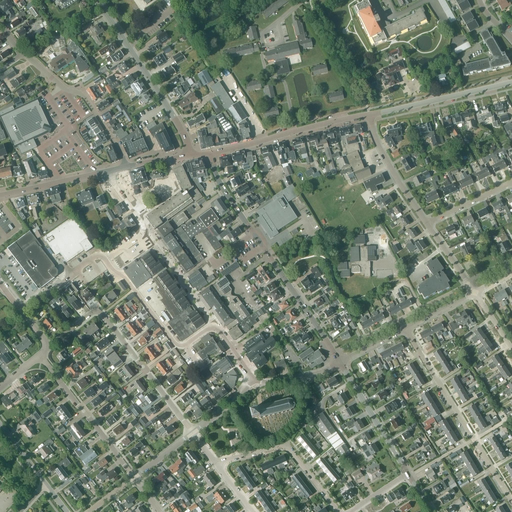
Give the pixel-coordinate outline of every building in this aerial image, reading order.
[(7,0),(6,1),(6,0),(4,2),(0,4),(0,9),(3,13),(4,12),(5,14),(6,13),(10,18),(7,20),(9,22),(11,20),(15,18),(14,16),(9,9),(12,7),(7,0)] [(50,0),(52,2),(54,0),(56,0),(59,4),(60,3),(64,9),(77,1),(77,0),(50,0)] [(277,9),(282,5),(278,0),(275,0),(275,1),(276,2),(273,4),(277,9)] [(422,7),(413,12),(414,14),(391,25),(389,22),(385,24),(380,22),(378,16),(374,18),(369,9),(371,8),(367,0),(364,0),(362,1),(363,3),(356,6),(359,13),(358,14),(369,38),(371,38),(374,45),(382,42),(382,43),(387,41),(387,42),(390,42),(392,41),(395,39),(397,37),(396,36),(420,25),(419,24),(427,20),(423,13),(425,12),(422,7)] [(471,7),(466,0),(455,0),(462,12),(471,7)] [(502,10),(511,5),(509,2),(507,3),(505,0),(504,0),(498,4),(502,10)] [(29,5),(25,7),(27,10),(34,6),(31,1),(30,2),(30,3),(28,4),(29,5)] [(266,7),(267,9),(271,14),(277,9),(273,4),(270,6),(269,5),(266,7)] [(29,9),(35,17),(40,14),(34,6),(29,9)] [(265,11),(262,13),(266,18),(271,14),(267,9),(266,7),(264,9),(265,11)] [(479,27),(474,20),(470,12),(461,17),(470,32),(479,27)] [(17,20),(16,20),(14,21),(10,24),(13,28),(20,24),(22,23),(25,21),(22,17),(23,16),(21,14),(17,17),(18,19),(17,20)] [(298,41),(298,43),(275,48),(276,51),(265,54),(267,61),(275,60),(275,62),(276,63),(275,64),(278,74),(289,72),(286,61),(285,57),(300,54),(299,49),(302,48),(302,50),(310,48),(310,47),(312,46),(311,40),(310,40),(308,40),(307,38),(306,39),(305,37),(307,36),(306,33),(304,33),(304,31),(302,23),(300,24),(300,21),(297,21),(294,22),(293,22),(293,23),(298,41)] [(26,33),(26,32),(29,30),(27,25),(25,23),(21,26),(22,28),(15,32),(19,38),(21,36),(22,38),(25,36),(24,34),(26,33)] [(93,34),(91,36),(94,40),(99,47),(101,45),(101,44),(102,44),(99,39),(99,38),(98,36),(104,32),(104,31),(104,30),(103,28),(102,28),(101,28),(99,24),(92,28),(90,24),(82,29),(85,34),(90,30),(93,34)] [(40,29),(32,34),(34,37),(42,32),(40,29)] [(489,58),(488,59),(468,64),(465,65),(466,67),(462,68),(464,76),(491,69),(491,71),(510,66),(511,64),(504,53),(502,54),(502,53),(500,48),(499,49),(498,48),(495,43),(496,42),(496,41),(493,37),(491,38),(487,30),(481,33),(480,34),(484,41),(493,56),(491,57),(489,58)] [(161,44),(169,39),(166,34),(165,32),(157,37),(159,41),(157,43),(150,47),(151,49),(149,50),(149,51),(150,53),(151,53),(151,54),(160,48),(158,46),(161,44)] [(61,51),(63,53),(51,61),(52,62),(50,63),(52,66),(51,66),(56,73),(66,66),(75,60),(81,73),(83,72),(84,71),(85,73),(91,70),(89,64),(86,59),(84,54),(80,49),(76,45),(72,41),(69,46),(66,48),(61,51)] [(106,47),(99,52),(102,56),(104,54),(108,50),(110,53),(117,48),(114,43),(106,47)] [(165,55),(172,50),(169,45),(162,50),(165,55)] [(254,52),(252,47),(252,46),(249,46),(248,45),(245,46),(247,54),(254,52)] [(240,55),(247,54),(245,46),(241,47),(242,48),(238,49),(240,55)] [(233,57),(237,56),(240,55),(238,49),(235,50),(235,48),(231,49),(233,57)] [(392,56),(397,54),(398,57),(403,56),(400,48),(386,53),(385,54),(385,55),(386,56),(386,57),(387,58),(389,58),(390,58),(391,58),(392,57),(392,56)] [(226,58),(233,57),(231,49),(228,50),(228,51),(225,52),(226,58)] [(9,55),(6,51),(0,54),(0,61),(1,61),(0,61),(2,59),(3,59),(4,59),(5,58),(9,55)] [(119,59),(123,56),(120,51),(111,57),(110,56),(106,59),(108,62),(112,59),(114,63),(116,62),(117,62),(120,60),(119,59)] [(159,56),(154,59),(158,66),(159,67),(164,64),(167,62),(162,54),(159,56)] [(183,56),(182,57),(175,61),(177,64),(185,59),(183,56)] [(112,72),(118,68),(122,74),(131,68),(127,61),(120,66),(118,64),(110,70),(112,72)] [(386,76),(388,81),(384,83),(385,86),(389,85),(390,86),(399,83),(395,72),(405,69),(402,61),(393,64),(394,65),(384,69),(386,76)] [(452,72),(450,66),(449,64),(443,66),(444,68),(446,74),(452,72)] [(314,75),(321,73),(319,65),(316,66),(316,68),(312,69),(314,75)] [(328,72),(326,65),(323,66),(322,65),(319,65),(321,73),(328,72)] [(167,68),(162,71),(164,74),(163,75),(165,77),(166,77),(166,78),(171,74),(172,75),(176,73),(174,70),(175,70),(173,66),(172,67),(171,66),(167,68)] [(8,80),(17,75),(12,68),(4,73),(8,80)] [(198,75),(204,86),(212,81),(206,70),(198,75)] [(84,82),(88,80),(92,78),(95,75),(94,75),(93,73),(83,79),(85,82),(84,82)] [(138,78),(135,73),(131,76),(130,76),(129,76),(125,79),(129,86),(138,80),(137,79),(138,78)] [(436,80),(437,80),(437,81),(439,87),(448,84),(446,78),(445,75),(444,74),(436,76),(436,77),(435,77),(436,80)] [(22,83),(22,82),(25,80),(25,79),(24,78),(24,77),(22,75),(19,78),(19,77),(16,79),(14,81),(14,80),(10,82),(12,86),(13,85),(15,88),(19,85),(19,84),(20,84),(22,83)] [(95,84),(102,80),(99,76),(93,80),(95,84)] [(112,76),(106,80),(109,85),(115,82),(112,76)] [(179,84),(181,83),(181,84),(185,82),(181,77),(179,78),(177,76),(175,77),(175,78),(168,83),(171,87),(178,83),(179,84)] [(137,96),(146,91),(147,90),(140,80),(139,80),(130,86),(137,96)] [(109,86),(112,90),(119,85),(117,81),(109,86)] [(180,86),(173,90),(175,94),(178,97),(183,94),(184,95),(189,90),(189,89),(189,90),(188,88),(191,86),(187,81),(182,84),(182,85),(180,86)] [(248,91),(254,89),(253,81),(249,82),(250,84),(246,85),(248,91)] [(261,88),(260,81),(256,82),(256,81),(253,81),(254,89),(261,88)] [(234,105),(219,82),(210,88),(226,111),(227,110),(237,124),(238,124),(239,125),(240,130),(238,130),(239,135),(240,136),(241,136),(242,141),(252,139),(251,137),(247,123),(245,119),(248,117),(238,102),(234,105)] [(86,90),(90,96),(102,88),(100,84),(96,87),(93,87),(92,87),(86,90)] [(32,90),(32,89),(31,87),(30,87),(29,85),(25,88),(25,87),(22,89),(21,87),(16,91),(20,98),(26,94),(27,94),(29,93),(29,92),(32,90)] [(99,97),(98,94),(97,95),(97,94),(101,92),(101,94),(105,91),(102,88),(90,96),(93,102),(99,98),(99,97)] [(140,100),(142,99),(145,104),(153,99),(148,92),(140,97),(138,98),(140,100)] [(330,102),(337,100),(335,92),(332,93),(332,95),(328,96),(330,102)] [(337,100),(344,99),(342,92),(339,93),(338,92),(335,92),(337,100)] [(189,105),(189,104),(192,103),(198,100),(194,93),(188,96),(184,99),(185,100),(179,103),(182,109),(182,108),(184,113),(185,112),(184,111),(190,108),(189,105)] [(216,97),(209,102),(217,114),(224,110),(216,97)] [(18,98),(13,101),(16,107),(23,104),(21,98),(19,99),(18,98)] [(99,104),(97,106),(100,111),(106,107),(106,108),(111,105),(107,99),(103,102),(102,102),(99,104)] [(0,112),(0,115),(15,148),(18,147),(21,154),(32,150),(37,147),(33,138),(47,131),(49,132),(51,126),(49,126),(46,117),(38,100),(15,111),(13,106),(0,112)] [(503,111),(506,110),(504,102),(494,105),(497,113),(499,112),(500,114),(504,113),(503,111)] [(491,116),(491,115),(490,112),(489,106),(478,109),(479,112),(476,113),(479,123),(483,122),(483,121),(484,121),(485,119),(490,117),(491,116)] [(279,114),(277,108),(274,109),(273,107),(270,108),(272,116),(279,114)] [(265,118),(272,116),(270,108),(267,109),(267,110),(264,111),(265,118)] [(112,117),(110,115),(112,113),(110,110),(101,116),(105,122),(112,117)] [(464,121),(467,131),(477,128),(474,119),(474,116),(472,117),(470,111),(462,114),(464,122),(464,121)] [(120,112),(114,116),(117,120),(121,117),(123,116),(121,113),(120,112)] [(461,114),(461,113),(461,114),(458,115),(458,114),(456,115),(452,116),(451,116),(453,122),(454,124),(464,122),(463,119),(462,113),(461,114)] [(206,121),(202,114),(187,123),(190,129),(206,121)] [(226,132),(225,132),(226,134),(228,138),(230,144),(238,142),(237,136),(236,136),(232,128),(232,129),(228,123),(227,123),(221,114),(216,116),(226,132)] [(442,119),(444,128),(451,126),(452,129),(452,130),(456,136),(459,134),(454,126),(453,126),(453,122),(451,116),(442,119)] [(99,124),(95,117),(88,122),(92,129),(99,124)] [(216,122),(214,119),(209,122),(211,125),(207,127),(207,130),(209,138),(212,137),(221,135),(220,135),(219,127),(217,128),(216,122)] [(113,134),(122,128),(119,123),(117,125),(113,120),(106,124),(113,134)] [(154,122),(146,127),(153,138),(155,137),(158,144),(161,150),(163,148),(165,153),(175,150),(174,149),(168,136),(165,130),(162,123),(157,126),(154,122)] [(92,129),(96,135),(103,131),(99,124),(92,129)] [(355,173),(354,173),(357,180),(362,179),(371,175),(369,168),(364,169),(358,153),(360,152),(358,143),(361,142),(360,138),(359,138),(358,135),(365,133),(362,124),(354,126),(354,128),(351,129),(350,127),(339,129),(341,137),(343,147),(343,148),(345,147),(346,150),(347,153),(345,154),(343,154),(344,157),(340,158),(336,160),(340,170),(352,166),(353,168),(354,171),(355,173)] [(431,132),(431,129),(430,127),(429,124),(421,126),(419,126),(417,126),(418,126),(417,128),(416,128),(418,133),(418,136),(420,140),(429,137),(429,139),(431,138),(433,147),(441,145),(438,134),(434,136),(433,132),(431,132)] [(392,127),(387,128),(388,135),(384,137),(390,148),(395,146),(390,138),(396,137),(397,141),(401,141),(400,136),(402,136),(401,132),(400,125),(395,127),(394,126),(392,127)] [(125,133),(122,128),(113,134),(116,139),(118,137),(121,140),(129,135),(133,132),(131,129),(125,133)] [(138,129),(133,132),(129,135),(121,140),(123,142),(123,144),(124,147),(129,159),(137,156),(147,152),(148,149),(146,146),(145,143),(142,136),(143,136),(140,131),(138,129)] [(337,136),(335,129),(331,131),(331,130),(328,131),(323,132),(325,139),(327,138),(329,145),(338,143),(337,138),(337,136)] [(214,147),(212,137),(209,138),(208,138),(208,137),(207,136),(205,130),(197,132),(199,138),(199,139),(198,140),(198,142),(199,143),(200,143),(201,150),(214,147)] [(105,137),(107,136),(104,131),(96,136),(99,140),(93,144),(92,145),(93,149),(96,148),(99,146),(103,143),(107,141),(105,137)] [(225,134),(220,135),(221,135),(212,137),(214,147),(229,144),(228,138),(225,134)] [(320,137),(319,134),(306,137),(308,143),(309,143),(310,147),(316,145),(318,151),(324,149),(329,166),(325,167),(326,173),(330,172),(331,175),(337,174),(335,168),(332,159),(331,156),(329,148),(326,140),(324,140),(324,136),(320,137)] [(294,147),(294,149),(300,148),(300,149),(299,149),(301,155),(307,154),(305,148),(304,144),(305,144),(303,138),(292,140),(294,147)] [(273,145),(272,145),(272,146),(274,152),(278,151),(281,163),(282,165),(283,168),(289,166),(288,163),(287,161),(292,160),(293,161),(295,160),(296,159),(295,157),(295,156),(294,152),(293,151),(290,152),(290,153),(288,152),(289,151),(288,149),(287,148),(285,142),(273,145)] [(117,155),(113,145),(109,146),(111,152),(107,154),(109,158),(111,163),(119,160),(117,155)] [(262,154),(269,169),(277,166),(271,153),(270,154),(268,147),(260,149),(262,155),(262,154)] [(391,153),(394,159),(401,155),(398,149),(391,153)] [(243,165),(244,171),(250,169),(251,168),(252,167),(253,166),(253,165),(253,164),(253,163),(251,152),(244,154),(244,152),(232,154),(233,160),(234,160),(234,164),(237,163),(238,166),(243,165)] [(404,160),(401,162),(406,172),(414,168),(412,163),(413,162),(414,161),(412,159),(411,158),(410,159),(409,158),(410,157),(408,153),(402,157),(404,160)] [(495,173),(501,170),(495,159),(493,154),(490,155),(495,165),(492,167),(495,173)] [(37,177),(36,175),(37,175),(32,162),(38,159),(35,156),(30,158),(23,161),(23,162),(29,177),(30,180),(37,177)] [(221,158),(220,159),(220,160),(221,167),(225,167),(225,166),(228,166),(228,167),(227,167),(228,174),(235,173),(233,166),(232,166),(231,161),(230,156),(230,157),(227,158),(227,157),(221,158)] [(500,162),(498,158),(495,159),(501,170),(507,167),(503,161),(500,162)] [(190,162),(185,163),(190,173),(189,173),(192,182),(192,181),(193,181),(196,184),(199,183),(198,178),(198,177),(205,176),(205,177),(208,176),(206,170),(207,170),(202,160),(198,161),(198,160),(195,161),(190,162)] [(15,167),(14,161),(11,162),(13,169),(15,177),(24,175),(22,166),(16,168),(15,167)] [(203,197),(195,186),(194,187),(184,164),(183,164),(180,167),(173,170),(178,181),(182,191),(145,217),(154,230),(195,201),(196,202),(203,197)] [(289,166),(283,168),(287,177),(293,174),(289,166)] [(490,175),(487,169),(484,171),(481,166),(479,167),(484,178),(490,175)] [(484,178),(479,167),(476,168),(478,171),(472,174),(475,181),(478,179),(479,181),(484,178)] [(10,168),(0,170),(0,178),(8,177),(12,177),(11,176),(12,176),(11,173),(13,173),(12,168),(10,168)] [(313,178),(316,176),(312,168),(306,171),(310,177),(312,175),(313,178)] [(143,169),(129,173),(132,183),(131,184),(132,187),(134,186),(148,182),(147,180),(151,179),(153,179),(163,178),(163,177),(162,172),(152,173),(152,174),(146,175),(143,169)] [(50,178),(48,173),(48,172),(46,170),(38,172),(39,180),(40,180),(50,178)] [(234,188),(241,185),(239,181),(244,179),(241,172),(234,175),(236,178),(231,180),(233,185),(232,186),(233,188),(234,188)] [(431,177),(428,172),(423,174),(424,176),(420,178),(419,176),(413,179),(416,186),(422,183),(421,181),(431,177)] [(462,175),(467,186),(473,184),(472,182),(475,181),(472,175),(470,176),(469,175),(467,176),(465,172),(462,174),(462,175)] [(354,174),(348,176),(351,183),(354,182),(357,181),(354,174)] [(385,182),(382,176),(382,174),(373,178),(364,182),(363,183),(367,191),(370,189),(372,194),(372,193),(381,189),(379,185),(385,182)] [(462,189),(467,186),(462,175),(460,176),(462,181),(459,182),(462,189)] [(291,184),(288,177),(283,179),(286,187),(291,184)] [(448,181),(446,182),(451,194),(453,193),(456,192),(456,191),(457,191),(454,184),(453,183),(450,185),(449,184),(448,181)] [(451,194),(446,182),(443,183),(445,188),(442,190),(443,191),(445,196),(451,194)] [(246,184),(240,187),(235,190),(238,194),(237,195),(239,197),(240,197),(244,194),(249,191),(250,193),(256,189),(254,186),(250,189),(246,184)] [(260,216),(269,230),(272,235),(275,232),(297,218),(287,203),(299,195),(292,184),(272,197),(274,201),(257,212),(260,216)] [(53,204),(61,202),(59,194),(61,194),(59,188),(44,193),(46,198),(50,197),(53,204)] [(90,189),(76,195),(81,207),(92,202),(95,201),(94,199),(90,189)] [(439,199),(436,191),(424,196),(427,204),(439,199)] [(38,208),(37,205),(41,204),(40,203),(41,202),(40,201),(38,194),(27,197),(29,206),(32,206),(32,209),(33,209),(35,220),(40,218),(38,208)] [(247,203),(246,204),(249,208),(254,204),(257,202),(259,205),(264,201),(262,198),(259,201),(256,195),(254,197),(252,194),(249,196),(245,199),(247,203)] [(97,198),(94,199),(95,201),(92,202),(95,209),(106,204),(103,195),(97,198)] [(383,200),(380,196),(375,199),(375,200),(379,206),(382,203),(385,207),(393,201),(389,196),(383,200)] [(21,210),(24,214),(27,212),(26,210),(25,210),(24,207),(27,206),(26,204),(24,198),(15,201),(18,207),(17,208),(18,210),(21,208),(22,209),(21,210)] [(201,231),(206,228),(207,228),(216,222),(219,220),(218,219),(225,215),(229,212),(220,199),(212,204),(214,207),(199,218),(201,220),(193,226),(185,232),(190,239),(201,231)] [(504,208),(503,207),(500,201),(492,205),(495,211),(498,209),(500,212),(505,210),(507,214),(510,213),(507,207),(504,208)] [(116,206),(115,207),(112,208),(115,213),(117,212),(118,213),(119,215),(121,215),(126,212),(121,203),(116,206)] [(389,210),(386,212),(389,216),(394,212),(397,215),(401,212),(397,206),(393,209),(393,208),(389,210)] [(488,214),(486,209),(477,213),(480,219),(488,214)] [(21,211),(17,213),(24,223),(26,222),(25,219),(26,218),(21,211)] [(115,219),(113,216),(110,211),(106,213),(110,221),(115,219)] [(189,220),(183,212),(158,230),(163,238),(187,221),(187,222),(189,221),(189,220)] [(118,219),(115,219),(107,225),(104,228),(106,230),(112,225),(113,228),(114,228),(115,230),(117,229),(119,227),(121,230),(125,227),(128,231),(136,225),(130,217),(130,216),(128,216),(124,219),(120,222),(118,219)] [(233,221),(229,216),(225,219),(225,218),(219,222),(221,225),(224,223),(226,226),(233,221)] [(474,222),(471,216),(462,220),(465,226),(471,223),(473,226),(475,225),(474,223),(474,222)] [(409,223),(405,217),(402,219),(401,218),(396,221),(398,224),(402,222),(405,227),(409,223)] [(72,218),(43,238),(56,256),(60,253),(67,263),(84,250),(86,253),(93,248),(92,245),(93,244),(87,237),(77,222),(72,218)] [(181,227),(163,240),(186,272),(204,259),(204,258),(190,239),(185,232),(193,226),(190,221),(181,227)] [(455,229),(459,227),(457,222),(452,224),(453,225),(445,229),(448,235),(449,235),(449,236),(450,236),(453,235),(453,234),(453,233),(456,231),(455,229)] [(221,233),(216,224),(210,228),(215,237),(221,233)] [(234,238),(242,233),(238,228),(233,231),(233,230),(231,232),(230,233),(228,235),(225,231),(219,235),(222,239),(227,236),(233,244),(236,241),(234,238)] [(412,239),(418,235),(413,229),(409,232),(408,230),(405,232),(407,236),(410,235),(412,239)] [(38,238),(43,236),(39,230),(34,233),(38,238)] [(41,248),(42,247),(38,241),(30,231),(7,248),(39,290),(45,286),(45,285),(49,282),(55,278),(58,275),(58,271),(55,267),(55,266),(41,248)] [(505,234),(499,238),(502,244),(499,246),(503,254),(509,250),(506,245),(508,244),(506,240),(508,239),(505,234)] [(482,235),(473,239),(475,243),(483,239),(482,235)] [(213,237),(213,236),(208,240),(211,245),(218,241),(215,236),(213,237)] [(375,250),(375,246),(364,247),(364,244),(365,244),(365,236),(354,236),(354,245),(355,245),(355,247),(351,247),(351,251),(350,251),(350,255),(351,255),(351,258),(350,258),(350,262),(339,263),(339,266),(338,266),(338,271),(342,270),(342,273),(341,273),(341,278),(343,278),(350,277),(350,273),(360,273),(360,275),(364,274),(365,277),(370,277),(370,276),(370,261),(376,261),(376,257),(374,257),(374,251),(375,250)] [(466,256),(474,253),(470,245),(474,244),(471,238),(466,240),(468,244),(460,248),(461,251),(463,250),(466,256)] [(410,253),(415,250),(415,249),(417,247),(420,251),(426,247),(421,240),(415,245),(414,246),(412,243),(406,247),(410,253)] [(222,246),(218,241),(211,245),(215,251),(217,249),(222,246)] [(139,260),(139,261),(124,272),(136,289),(157,274),(164,268),(157,259),(156,261),(149,252),(139,260)] [(442,273),(441,271),(444,269),(436,258),(432,261),(431,259),(427,262),(428,264),(426,266),(433,276),(432,277),(420,285),(418,287),(418,288),(419,289),(417,290),(420,295),(422,294),(424,299),(436,293),(435,292),(437,291),(438,293),(450,288),(447,283),(449,282),(443,272),(442,273)] [(209,311),(213,308),(214,309),(215,311),(213,312),(224,327),(226,326),(229,330),(250,315),(237,297),(231,296),(232,290),(229,285),(230,284),(225,277),(240,267),(237,261),(233,264),(231,266),(231,265),(226,269),(224,270),(220,273),(223,277),(216,283),(210,287),(202,293),(198,296),(209,311)] [(255,279),(257,282),(269,274),(264,266),(257,271),(260,275),(258,276),(258,277),(255,279)] [(167,268),(166,267),(164,268),(157,274),(157,275),(158,276),(167,269),(167,268)] [(308,276),(305,278),(306,279),(301,282),(306,290),(308,288),(311,293),(323,285),(319,280),(313,284),(311,279),(315,277),(316,279),(321,275),(316,267),(310,270),(312,273),(308,276)] [(158,276),(153,279),(159,288),(157,290),(163,299),(161,301),(174,318),(168,323),(182,342),(194,333),(193,332),(203,324),(204,321),(197,312),(196,310),(194,311),(192,308),(191,308),(190,307),(191,306),(188,302),(189,302),(185,297),(187,296),(174,278),(172,279),(169,274),(168,274),(165,270),(158,276)] [(203,282),(200,279),(203,277),(198,270),(190,276),(187,277),(198,292),(200,290),(208,284),(205,280),(203,282)] [(256,274),(254,271),(245,277),(247,280),(256,274)] [(262,282),(264,281),(266,283),(273,279),(269,274),(257,282),(259,285),(262,283),(262,282)] [(121,280),(118,283),(124,291),(128,289),(121,280)] [(74,282),(70,285),(77,293),(80,290),(74,282)] [(267,294),(276,287),(273,282),(267,286),(263,289),(267,294)] [(70,285),(66,288),(71,294),(74,291),(70,285)] [(93,297),(89,291),(86,289),(83,291),(86,294),(82,297),(87,302),(89,300),(90,300),(93,297)] [(275,301),(278,299),(282,296),(277,289),(270,294),(272,297),(275,301)] [(502,300),(507,297),(504,290),(499,293),(502,300)] [(113,301),(112,300),(117,297),(112,291),(108,295),(108,294),(102,299),(108,305),(113,301)] [(497,303),(502,300),(499,293),(493,296),(497,303)] [(328,300),(324,295),(317,299),(318,300),(314,302),(318,307),(324,303),(328,300)] [(77,311),(81,307),(79,304),(77,301),(77,300),(74,296),(71,298),(70,296),(68,296),(67,297),(67,298),(69,300),(68,301),(74,308),(74,307),(77,311)] [(405,300),(404,297),(402,298),(407,308),(412,305),(409,299),(405,302),(405,300)] [(401,310),(407,308),(402,298),(400,299),(401,302),(402,302),(403,303),(398,305),(401,310)] [(330,307),(328,309),(324,312),(327,318),(334,313),(333,310),(336,308),(335,307),(339,304),(336,300),(329,305),(330,307)] [(130,301),(129,301),(126,303),(126,304),(124,306),(121,308),(120,307),(114,311),(118,317),(130,308),(129,307),(133,304),(130,301)] [(280,305),(278,302),(274,305),(271,307),(273,309),(274,308),(276,311),(280,308),(282,311),(289,306),(288,305),(289,305),(287,303),(285,301),(280,305)] [(396,313),(401,310),(398,305),(394,307),(394,306),(395,305),(393,303),(391,304),(396,313)] [(391,304),(389,305),(390,308),(391,307),(392,308),(387,310),(390,316),(396,313),(391,304)] [(66,305),(61,309),(63,312),(64,313),(65,314),(65,315),(68,318),(73,314),(70,311),(71,311),(68,308),(66,305)] [(130,313),(132,311),(130,308),(118,317),(122,322),(131,315),(130,313)] [(286,314),(284,316),(282,313),(276,317),(279,322),(285,317),(287,321),(290,319),(291,321),(296,317),(296,316),(294,314),(291,310),(286,314)] [(235,340),(251,329),(250,327),(257,322),(255,320),(261,315),(258,311),(252,315),(229,332),(235,340)] [(385,319),(382,313),(378,315),(377,314),(378,314),(377,311),(375,312),(379,322),(385,319)] [(475,324),(471,315),(470,312),(466,314),(464,311),(459,314),(464,325),(467,323),(468,325),(471,324),(472,326),(475,324)] [(374,324),(379,322),(375,312),(372,313),(374,316),(375,316),(375,317),(371,319),(374,324)] [(347,316),(346,314),(339,319),(337,316),(330,321),(333,326),(347,316)] [(459,314),(453,316),(457,323),(454,324),(453,322),(449,324),(452,331),(458,328),(457,326),(460,324),(463,322),(464,325),(459,314)] [(347,316),(333,326),(337,330),(343,326),(342,323),(351,317),(350,315),(347,316)] [(366,317),(363,318),(368,327),(374,324),(371,319),(367,321),(366,320),(367,319),(366,317)] [(55,325),(49,318),(43,322),(49,329),(50,329),(51,330),(53,328),(52,327),(55,325)] [(126,326),(130,332),(141,323),(139,320),(136,322),(137,323),(134,325),(131,322),(126,326)] [(149,329),(155,324),(152,320),(146,325),(149,329)] [(294,325),(293,325),(291,326),(290,324),(284,327),(287,332),(288,331),(289,332),(294,329),(295,332),(303,327),(302,326),(301,324),(299,321),(294,325)] [(92,335),(94,337),(95,339),(100,335),(97,331),(99,329),(94,323),(83,332),(88,338),(92,335)] [(144,326),(141,323),(130,332),(134,337),(139,333),(137,329),(140,327),(141,328),(144,326)] [(344,328),(345,329),(346,332),(340,335),(342,340),(346,339),(350,337),(349,334),(351,333),(347,325),(344,328)] [(436,325),(430,328),(433,334),(437,332),(438,333),(437,333),(439,336),(441,335),(436,325)] [(160,328),(154,333),(154,334),(155,334),(156,337),(163,332),(160,328)] [(471,339),(473,341),(483,334),(479,328),(473,332),(476,336),(475,337),(475,336),(471,339)] [(428,342),(430,341),(425,331),(419,334),(422,340),(427,337),(427,338),(426,339),(428,342)] [(147,342),(145,340),(150,336),(147,332),(142,336),(143,337),(140,339),(137,341),(141,346),(147,342)] [(262,366),(265,364),(264,363),(267,361),(262,354),(277,344),(272,337),(266,341),(261,334),(252,340),(251,339),(246,343),(247,344),(244,346),(249,353),(246,355),(251,362),(252,361),(257,368),(261,365),(262,366)] [(293,340),(296,344),(301,341),(303,344),(304,343),(306,342),(310,339),(310,340),(311,339),(309,335),(308,336),(307,334),(302,337),(302,336),(300,338),(298,335),(292,339),(293,340)] [(483,334),(473,341),(474,343),(478,341),(477,340),(478,339),(481,343),(487,339),(483,334)] [(212,338),(209,335),(192,347),(195,351),(196,352),(197,354),(203,361),(214,353),(222,347),(219,342),(217,344),(213,338),(212,338)] [(25,341),(21,343),(26,349),(32,344),(31,343),(32,343),(31,341),(30,341),(28,338),(28,339),(25,336),(23,338),(25,341)] [(0,351),(8,363),(12,360),(8,355),(9,355),(6,351),(8,349),(6,346),(0,338),(0,351)] [(85,349),(90,344),(85,338),(80,343),(85,349)] [(110,343),(105,338),(96,345),(100,351),(110,343)] [(491,344),(487,339),(481,343),(484,347),(483,347),(482,347),(479,349),(480,351),(491,344)] [(164,344),(169,350),(173,347),(168,341),(164,344)] [(26,349),(21,343),(18,346),(16,343),(13,346),(15,348),(15,349),(17,351),(17,352),(18,354),(19,353),(19,354),(26,349)] [(144,350),(148,356),(160,347),(157,343),(154,346),(155,347),(152,349),(150,346),(144,350)] [(400,352),(400,351),(404,349),(401,343),(396,346),(401,355),(403,354),(401,352),(400,352)] [(488,353),(494,349),(491,344),(480,351),(482,353),(486,350),(488,353)] [(399,357),(401,355),(396,346),(391,349),(393,354),(398,352),(398,353),(397,354),(399,357)] [(152,361),(158,357),(155,353),(158,351),(159,352),(162,350),(160,347),(148,356),(152,361)] [(226,351),(222,347),(214,353),(215,355),(218,353),(220,355),(226,351)] [(106,357),(108,359),(115,353),(112,348),(101,356),(103,358),(105,356),(106,357)] [(174,359),(179,355),(175,348),(169,352),(174,359)] [(299,356),(302,360),(303,362),(305,361),(308,366),(309,365),(311,368),(318,364),(318,365),(323,361),(323,360),(325,358),(323,356),(319,350),(318,350),(319,351),(314,354),(313,353),(314,352),(311,348),(311,349),(300,356),(299,356)] [(62,363),(70,357),(64,349),(62,351),(63,352),(57,356),(62,363)] [(391,349),(385,352),(390,361),(392,360),(391,357),(390,358),(389,356),(393,354),(391,349)] [(445,351),(442,353),(443,354),(442,354),(439,350),(434,353),(437,359),(446,353),(445,351)] [(0,364),(3,362),(5,364),(6,363),(7,364),(8,363),(0,351),(0,364)] [(387,359),(386,359),(388,362),(390,361),(385,352),(380,354),(382,360),(387,358),(387,359)] [(107,363),(109,361),(110,361),(111,364),(119,358),(115,353),(108,359),(105,361),(107,363)] [(437,359),(440,364),(446,361),(443,356),(444,356),(445,357),(447,355),(446,353),(437,359)] [(488,365),(490,367),(500,360),(497,355),(491,359),(493,363),(492,363),(488,365)] [(373,364),(377,362),(374,357),(370,358),(372,361),(365,364),(364,362),(359,365),(361,369),(360,370),(360,371),(361,371),(362,372),(363,372),(369,369),(368,369),(371,367),(370,365),(373,364)] [(123,363),(119,358),(111,364),(109,366),(110,367),(112,366),(113,366),(115,368),(123,363)] [(208,358),(203,361),(206,366),(211,363),(208,358)] [(232,367),(225,358),(209,369),(212,373),(216,379),(219,376),(232,367)] [(156,366),(160,371),(172,362),(169,359),(166,361),(167,362),(164,365),(161,361),(156,366)] [(500,360),(490,367),(491,369),(496,366),(498,369),(504,365),(500,360)] [(68,372),(69,372),(70,373),(82,365),(82,364),(80,361),(74,366),(73,363),(69,366),(69,367),(67,369),(67,370),(68,372)] [(278,370),(287,367),(284,361),(279,363),(278,362),(275,363),(278,370)] [(440,364),(444,369),(453,363),(451,361),(449,363),(449,364),(448,365),(446,361),(440,364)] [(167,368),(170,366),(171,367),(174,365),(172,362),(160,371),(164,376),(169,372),(167,368)] [(405,372),(406,374),(415,368),(412,363),(406,367),(409,371),(408,371),(407,370),(405,372)] [(452,371),(449,367),(451,366),(451,367),(454,365),(453,363),(444,369),(447,374),(452,371)] [(81,370),(84,367),(82,365),(70,373),(72,375),(71,376),(73,378),(74,378),(77,376),(80,373),(78,370),(80,368),(81,370)] [(102,373),(96,365),(92,368),(98,376),(102,373)] [(123,371),(126,374),(130,370),(126,365),(119,371),(120,373),(123,371)] [(508,370),(504,365),(498,369),(501,373),(500,374),(499,373),(496,375),(497,378),(508,370)] [(197,376),(201,382),(211,374),(207,368),(204,371),(201,372),(197,376)] [(418,373),(415,368),(406,374),(407,376),(410,374),(409,374),(410,373),(413,377),(418,373)] [(170,378),(167,380),(171,385),(177,380),(175,378),(181,373),(178,369),(169,376),(170,378)] [(236,377),(237,374),(233,369),(225,375),(224,374),(220,377),(223,382),(225,380),(231,389),(235,387),(236,380),(236,379),(236,377)] [(383,373),(381,369),(376,373),(378,376),(379,378),(377,380),(374,382),(371,384),(374,388),(377,386),(378,387),(381,385),(379,382),(384,379),(381,375),(383,373)] [(134,375),(130,370),(126,374),(128,377),(125,379),(127,381),(134,375)] [(511,376),(508,370),(497,378),(499,380),(502,377),(501,377),(502,376),(505,380),(511,376)] [(414,382),(414,381),(411,383),(412,385),(421,379),(418,373),(413,377),(415,381),(414,382)] [(36,376),(32,379),(28,382),(25,384),(30,391),(33,388),(31,385),(34,383),(35,384),(41,379),(38,375),(36,376)] [(82,389),(88,384),(87,383),(91,380),(88,376),(84,379),(83,378),(77,383),(82,389)] [(453,387),(459,383),(456,377),(450,381),(453,387)] [(324,383),(320,385),(323,390),(327,388),(326,387),(329,385),(331,388),(338,383),(334,378),(327,382),(324,384),(324,383)] [(425,384),(421,379),(412,385),(414,387),(416,385),(416,384),(417,383),(419,387),(425,384)] [(135,386),(138,389),(142,385),(138,380),(130,386),(132,388),(135,386)] [(102,391),(109,385),(105,381),(103,383),(104,384),(100,388),(102,391)] [(204,387),(199,381),(195,384),(197,387),(198,386),(201,390),(204,387)] [(463,388),(460,384),(463,383),(462,381),(459,383),(453,387),(457,392),(463,388)] [(184,384),(182,382),(177,385),(178,386),(174,389),(178,394),(184,389),(182,386),(184,384)] [(44,392),(50,388),(47,383),(46,384),(45,383),(40,387),(38,390),(40,393),(43,391),(44,392)] [(14,391),(7,396),(1,400),(3,403),(6,408),(12,403),(13,404),(18,399),(19,400),(25,396),(23,393),(28,390),(24,384),(23,385),(15,391),(14,390),(14,391)] [(140,392),(137,395),(138,396),(146,391),(142,385),(138,389),(140,392)] [(381,400),(388,395),(387,394),(393,391),(389,385),(381,390),(382,392),(377,394),(381,400)] [(88,398),(95,392),(99,389),(96,386),(92,389),(91,387),(84,393),(88,398)] [(218,386),(215,388),(222,397),(227,393),(222,387),(220,389),(218,386)] [(469,392),(467,390),(465,387),(463,388),(457,392),(460,398),(469,392)] [(215,392),(212,395),(217,401),(218,402),(220,401),(220,400),(219,399),(222,397),(215,388),(213,390),(215,392)] [(189,395),(192,393),(190,391),(185,395),(181,398),(185,403),(187,401),(189,403),(193,401),(189,395)] [(57,397),(54,392),(47,397),(43,400),(46,403),(49,400),(51,402),(57,397)] [(430,398),(427,392),(421,396),(424,401),(430,398)] [(460,398),(463,403),(469,399),(467,396),(470,395),(469,392),(460,398)] [(99,397),(98,396),(91,402),(95,407),(102,401),(101,400),(106,396),(104,393),(99,397)] [(348,401),(344,393),(338,396),(336,393),(327,399),(331,405),(335,402),(334,401),(338,399),(341,405),(348,401)] [(145,396),(136,402),(138,406),(146,400),(149,404),(154,401),(155,400),(152,396),(151,397),(149,395),(146,397),(145,396)] [(206,411),(213,406),(209,401),(207,397),(204,399),(207,402),(202,406),(206,411)] [(294,401),(292,400),(292,399),(291,398),(291,399),(288,399),(261,406),(257,407),(258,408),(250,410),(252,418),(260,416),(260,418),(261,418),(261,417),(265,416),(265,417),(266,417),(265,416),(269,415),(270,416),(270,415),(274,414),(274,415),(275,415),(274,414),(278,413),(278,414),(279,414),(279,413),(282,412),(283,413),(283,412),(286,411),(287,412),(287,411),(290,410),(291,411),(291,410),(293,408),(294,409),(294,408),(295,405),(296,405),(295,405),(294,402),(295,401),(294,401)] [(426,403),(428,407),(434,403),(430,398),(424,401),(422,403),(423,405),(426,403)] [(194,406),(197,410),(192,414),(196,419),(203,413),(200,409),(201,407),(198,404),(195,400),(189,404),(192,408),(194,406)] [(395,411),(394,410),(395,410),(395,409),(398,408),(394,401),(390,404),(390,403),(385,407),(389,414),(395,411)] [(103,417),(109,412),(108,411),(113,407),(110,403),(103,408),(103,409),(99,412),(100,414),(101,416),(102,416),(103,417)] [(437,409),(434,403),(428,407),(430,410),(427,411),(428,414),(437,409)] [(58,411),(61,415),(67,411),(65,408),(64,408),(62,405),(60,407),(59,406),(56,408),(56,409),(53,411),(55,414),(58,411)] [(157,411),(160,409),(157,405),(152,408),(151,406),(144,412),(147,416),(152,413),(154,415),(157,412),(157,411)] [(476,408),(474,405),(468,408),(471,414),(480,409),(478,407),(476,408)] [(131,411),(136,417),(142,413),(137,406),(131,411)] [(356,413),(352,406),(346,410),(344,406),(339,409),(343,416),(347,413),(350,417),(356,413)] [(42,414),(45,418),(53,413),(50,409),(42,414)] [(432,414),(434,418),(440,414),(437,409),(428,414),(430,416),(432,414)] [(480,416),(478,412),(480,410),(480,409),(471,414),(474,419),(480,416)] [(67,411),(61,415),(64,419),(61,421),(63,424),(66,422),(66,421),(71,417),(69,414),(70,414),(67,411)] [(110,418),(106,421),(110,426),(116,421),(114,418),(117,416),(115,413),(110,418)] [(345,444),(336,432),(322,413),(313,419),(327,439),(327,438),(336,451),(338,453),(339,452),(343,458),(351,453),(345,444)] [(394,416),(396,418),(390,422),(393,426),(395,429),(402,426),(399,421),(400,420),(400,419),(402,418),(398,413),(394,416)] [(153,425),(159,421),(161,423),(167,419),(163,414),(160,417),(159,416),(157,418),(156,416),(150,421),(153,425)] [(474,419),(477,425),(486,420),(485,418),(482,419),(480,416),(474,419)] [(143,426),(147,423),(143,417),(139,420),(143,426)] [(433,417),(426,421),(428,425),(435,421),(433,417)] [(355,426),(358,431),(364,427),(360,420),(355,423),(353,419),(345,423),(349,429),(355,426)] [(445,419),(439,423),(442,427),(439,429),(440,430),(442,429),(448,425),(445,419)] [(477,425),(481,430),(487,427),(485,424),(487,422),(486,420),(477,425)] [(30,427),(34,424),(31,421),(28,424),(26,422),(20,426),(22,429),(23,429),(29,437),(35,433),(30,427)] [(126,424),(124,422),(121,425),(113,430),(114,431),(113,431),(115,433),(117,435),(124,430),(122,427),(126,424)] [(70,427),(67,429),(69,432),(72,436),(75,433),(81,429),(79,426),(78,426),(76,423),(71,427),(70,427)] [(166,429),(164,426),(158,430),(163,435),(166,432),(168,435),(175,429),(172,424),(166,429)] [(448,425),(442,429),(446,434),(452,430),(448,425)] [(64,428),(59,431),(55,435),(57,437),(66,430),(64,428)] [(75,433),(72,436),(75,439),(77,442),(80,440),(81,439),(80,439),(85,435),(83,432),(81,429),(75,433)] [(413,431),(412,429),(402,435),(405,440),(408,438),(409,439),(411,437),(409,433),(413,431)] [(455,436),(452,430),(446,434),(448,438),(449,439),(455,436)] [(359,437),(360,440),(362,439),(364,443),(365,442),(371,439),(367,432),(361,436),(362,436),(359,437)] [(129,433),(125,436),(127,438),(122,442),(125,446),(133,440),(131,438),(132,437),(129,433)] [(306,438),(305,437),(303,434),(297,439),(301,444),(311,436),(309,434),(306,436),(307,437),(306,438)] [(301,444),(305,449),(311,444),(308,441),(309,440),(313,438),(311,436),(301,444)] [(450,442),(452,445),(458,441),(455,436),(449,439),(446,441),(448,443),(450,442)] [(492,445),(497,442),(498,442),(502,440),(500,438),(497,441),(494,437),(489,440),(492,445)] [(46,446),(39,451),(45,458),(52,453),(48,448),(54,443),(50,438),(44,443),(46,446)] [(421,443),(418,439),(414,441),(415,444),(409,447),(412,452),(419,448),(418,445),(421,443)] [(137,453),(144,448),(143,447),(146,445),(142,440),(139,443),(140,444),(136,447),(136,446),(129,451),(133,456),(134,457),(135,457),(137,455),(137,454),(137,453)] [(70,445),(67,448),(70,451),(76,446),(73,442),(70,445)] [(505,445),(503,443),(500,446),(498,442),(497,442),(492,445),(495,450),(501,447),(505,445)] [(85,465),(97,456),(92,449),(87,452),(84,448),(86,446),(84,443),(77,448),(79,451),(77,452),(81,457),(80,458),(85,465)] [(314,447),(313,447),(311,444),(305,449),(309,454),(319,445),(317,443),(314,446),(315,447),(314,447)] [(367,444),(361,447),(364,453),(367,458),(372,455),(379,451),(378,451),(374,444),(368,447),(366,444),(367,444)] [(321,447),(319,445),(309,454),(313,459),(319,454),(316,450),(317,450),(318,450),(321,447)] [(424,454),(432,450),(429,445),(421,450),(422,452),(415,456),(417,459),(416,459),(417,461),(418,461),(418,462),(422,459),(423,460),(426,458),(424,454)] [(503,451),(501,447),(495,450),(498,456),(504,452),(508,450),(507,448),(503,451)] [(196,458),(191,451),(185,455),(187,457),(184,459),(188,464),(191,462),(193,460),(196,463),(198,461),(196,458)] [(469,457),(466,451),(460,455),(462,458),(459,459),(461,462),(469,457)] [(506,456),(504,452),(498,456),(501,461),(507,457),(511,455),(510,453),(506,456)] [(286,461),(284,456),(278,458),(281,464),(283,469),(285,468),(283,464),(282,463),(286,461)] [(62,480),(68,476),(68,475),(68,476),(63,469),(66,466),(67,467),(71,464),(66,457),(56,464),(57,464),(60,467),(55,471),(62,480)] [(469,457),(461,462),(462,464),(465,463),(467,466),(473,462),(469,457)] [(98,463),(93,467),(95,470),(100,466),(101,468),(108,463),(104,458),(98,463)] [(280,470),(283,469),(281,464),(278,458),(272,461),(275,466),(279,465),(278,466),(280,470)] [(317,463),(321,468),(331,460),(330,458),(326,461),(327,461),(326,462),(323,458),(317,463)] [(177,462),(174,464),(179,469),(180,470),(182,473),(184,472),(183,470),(183,469),(186,466),(180,460),(179,459),(176,462),(177,462)] [(321,468),(326,473),(331,468),(328,465),(329,464),(330,465),(333,462),(331,460),(321,468)] [(272,461),(266,463),(269,469),(271,474),(273,473),(272,469),(271,469),(271,468),(275,466),(272,461)] [(476,468),(473,462),(467,466),(468,469),(466,470),(467,473),(476,468)] [(267,471),(269,475),(271,474),(269,469),(266,463),(261,465),(263,471),(267,470),(268,470),(267,471)] [(433,481),(437,478),(433,472),(437,470),(436,467),(437,467),(435,464),(434,463),(430,466),(432,469),(425,474),(428,479),(430,478),(433,481)] [(180,475),(182,473),(180,470),(179,469),(174,464),(172,466),(169,468),(169,469),(173,474),(177,471),(178,472),(180,475)] [(205,470),(202,465),(194,471),(197,476),(205,470)] [(249,468),(247,466),(243,469),(241,466),(236,470),(239,475),(249,468)] [(372,481),(378,477),(378,476),(383,473),(379,466),(367,473),(372,481)] [(334,472),(333,471),(331,468),(326,473),(330,478),(339,469),(338,467),(334,470),(335,471),(334,472)] [(239,475),(243,480),(248,476),(246,473),(250,470),(249,468),(239,475)] [(467,473),(469,475),(471,473),(473,477),(479,473),(476,468),(467,473)] [(341,472),(339,469),(330,478),(334,483),(339,478),(336,475),(337,474),(338,474),(341,472)] [(102,482),(108,477),(110,480),(111,480),(114,479),(113,478),(117,475),(113,470),(106,475),(106,474),(104,471),(100,474),(97,476),(99,479),(100,479),(102,482)] [(352,475),(355,480),(363,476),(360,471),(352,475)] [(164,480),(167,478),(163,473),(162,473),(162,472),(159,475),(160,475),(157,477),(165,486),(167,484),(164,480)] [(204,479),(207,483),(213,479),(208,474),(203,478),(202,476),(199,479),(201,482),(204,479)] [(297,474),(292,478),(294,482),(294,483),(293,482),(290,484),(291,486),(300,479),(297,474)] [(250,479),(248,476),(243,480),(246,485),(256,478),(255,476),(250,479)] [(161,490),(163,492),(167,489),(165,486),(157,477),(155,479),(152,481),(152,482),(156,487),(160,484),(161,485),(163,488),(161,490)] [(257,480),(256,478),(246,485),(250,490),(256,487),(253,483),(257,480)] [(213,480),(213,479),(207,483),(210,487),(207,489),(209,492),(212,489),(211,488),(216,484),(215,482),(213,480)] [(305,485),(300,479),(291,486),(293,489),(296,486),(296,485),(297,485),(299,488),(305,485)] [(475,492),(478,489),(487,484),(484,479),(477,483),(480,487),(478,488),(477,487),(473,490),(475,492)] [(439,484),(433,487),(437,494),(443,490),(445,489),(449,487),(445,480),(441,482),(439,484)] [(454,480),(448,484),(451,489),(457,485),(454,480)] [(352,489),(355,487),(351,481),(346,485),(349,490),(342,494),(346,501),(350,499),(352,498),(352,497),(355,495),(352,489)] [(484,493),(490,490),(487,484),(478,489),(475,492),(476,494),(480,492),(479,491),(482,489),(484,493)] [(82,495),(75,485),(69,490),(76,499),(82,495)] [(179,487),(181,490),(178,493),(180,495),(186,491),(182,485),(179,487)] [(309,490),(305,485),(299,488),(302,492),(301,492),(297,494),(299,497),(309,490)] [(390,503),(397,498),(398,501),(402,498),(402,500),(406,497),(405,496),(402,492),(403,491),(400,487),(393,492),(395,496),(394,496),(392,493),(386,497),(390,503)] [(169,491),(165,494),(163,496),(164,498),(164,499),(165,501),(166,500),(166,501),(173,497),(171,494),(175,492),(173,489),(169,491)] [(443,505),(448,502),(451,500),(449,497),(455,493),(452,489),(448,491),(449,493),(445,496),(440,499),(443,505)] [(216,498),(217,500),(224,495),(221,490),(214,495),(212,493),(206,498),(209,503),(213,500),(213,499),(216,498)] [(301,498),(305,495),(307,498),(312,494),(309,490),(299,497),(301,498)] [(480,500),(481,503),(494,495),(490,490),(484,493),(487,498),(484,499),(484,498),(480,500)] [(255,494),(258,500),(268,493),(266,491),(262,494),(260,491),(255,494)] [(183,494),(188,502),(191,499),(186,492),(183,494)] [(258,500),(262,505),(267,501),(265,498),(269,495),(268,493),(258,500)] [(127,502),(124,504),(127,508),(128,509),(134,505),(132,502),(136,499),(135,499),(136,498),(134,497),(132,495),(125,500),(127,502)] [(219,510),(221,508),(222,507),(219,503),(221,504),(228,499),(224,495),(217,500),(215,502),(217,504),(213,507),(216,511),(219,510)] [(497,501),(495,496),(494,495),(481,503),(483,505),(487,503),(486,502),(488,500),(491,504),(497,501)] [(176,502),(170,505),(173,511),(186,503),(183,499),(179,502),(178,501),(176,502)] [(459,506),(458,505),(462,503),(459,499),(452,503),(452,504),(449,506),(450,507),(446,510),(447,511),(454,511),(457,510),(455,508),(459,506)] [(188,501),(186,503),(173,511),(174,511),(183,511),(184,511),(182,509),(184,508),(185,509),(191,505),(188,501)] [(269,504),(267,501),(262,505),(265,510),(275,503),(273,501),(269,504)] [(124,503),(118,507),(121,511),(127,508),(124,504),(124,503)] [(267,511),(273,511),(275,511),(272,508),(276,505),(275,503),(265,510),(267,511)] [(405,511),(406,511),(412,508),(408,503),(402,507),(400,508),(398,510),(397,509),(394,511),(395,511),(405,511)]
